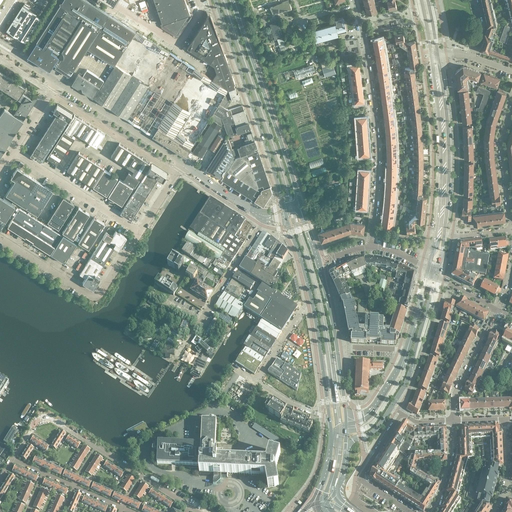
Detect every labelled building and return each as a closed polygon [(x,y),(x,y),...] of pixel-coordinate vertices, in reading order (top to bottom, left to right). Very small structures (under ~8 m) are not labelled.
[(88,48),(109,14),(87,0),(63,0),(62,2),(60,2),(61,4),(28,56),(50,70),(54,63),(55,65),(56,65),(57,65),(71,74),(88,48)] [(190,14),(185,0),(175,0),(157,7),(163,24),(173,20),(188,15),(190,14)] [(277,4),(270,7),(272,12),(272,14),(273,15),(280,13),(285,11),(292,9),(289,0),(282,3),(282,4),(277,6),(277,4)] [(375,5),(373,0),(363,0),(365,4),(366,8),(370,7),(370,6),(375,5)] [(397,8),(394,0),(389,0),(390,0),(387,1),(388,4),(389,10),(397,8)] [(493,8),(491,0),(482,2),(484,11),(493,8)] [(23,5),(7,31),(21,40),(21,39),(26,43),(42,18),(37,15),(37,14),(23,5)] [(376,10),(375,5),(370,6),(370,7),(366,8),(368,15),(377,13),(376,10)] [(495,17),(493,8),(484,11),(485,19),(495,17)] [(225,53),(219,36),(210,12),(194,38),(187,48),(210,63),(214,57),(225,53)] [(114,65),(136,31),(109,14),(88,48),(114,65)] [(181,29),(189,16),(188,15),(173,20),(175,24),(181,29)] [(338,35),(346,30),(343,17),(333,20),(335,24),(313,30),(317,45),(319,44),(319,41),(338,36),(338,35)] [(496,25),(495,17),(485,19),(487,27),(493,26),(496,25)] [(181,29),(175,24),(173,20),(163,24),(164,26),(177,35),(181,29)] [(284,41),(278,22),(270,25),(275,39),(279,38),(280,42),(284,41)] [(504,42),(510,27),(505,25),(500,41),(504,42)] [(490,36),(493,26),(487,27),(485,34),(490,36)] [(149,86),(170,53),(148,38),(143,35),(137,31),(94,98),(111,109),(132,76),(148,86),(149,86)] [(405,41),(403,33),(395,35),(397,43),(399,43),(400,44),(403,46),(405,42),(405,41)] [(491,45),(494,37),(490,36),(485,34),(482,42),(491,45)] [(382,38),(373,40),(374,46),(379,46),(379,48),(384,47),(382,40),(382,38)] [(416,49),(415,41),(407,43),(405,42),(403,46),(407,48),(408,48),(408,50),(416,49)] [(490,49),(491,45),(482,42),(479,50),(488,53),(489,49),(490,49)] [(379,46),(374,46),(376,56),(385,54),(384,47),(379,48),(379,46)] [(418,57),(417,52),(416,49),(408,50),(409,58),(418,57)] [(499,57),(501,53),(490,49),(489,49),(488,53),(499,57)] [(153,136),(196,69),(170,53),(149,86),(148,86),(127,119),(153,136)] [(230,69),(227,62),(225,53),(214,57),(210,63),(214,66),(217,73),(230,69)] [(511,61),(511,56),(511,57),(501,53),(499,57),(511,61)] [(386,62),(385,54),(376,56),(377,65),(382,65),(381,63),(386,62)] [(419,66),(418,60),(418,57),(409,58),(411,67),(415,66),(416,67),(419,66)] [(360,71),(359,67),(359,64),(352,65),(352,62),(350,63),(351,72),(360,71)] [(387,70),(387,63),(386,62),(381,63),(382,65),(377,65),(378,72),(387,70)] [(296,77),(315,70),(313,64),(294,71),(296,77)] [(325,77),(336,73),(333,65),(323,68),(325,77)] [(464,74),(467,67),(463,66),(456,72),(457,76),(463,75),(464,74)] [(471,77),(473,69),(467,67),(464,74),(467,77),(469,76),(471,77)] [(191,148),(210,118),(214,113),(229,90),(196,69),(153,136),(186,157),(191,148)] [(235,84),(232,76),(230,69),(217,73),(216,74),(215,77),(213,80),(229,90),(235,88),(234,84),(235,84)] [(478,79),(480,72),(473,69),(471,77),(478,79)] [(93,98),(104,81),(87,70),(83,76),(78,74),(72,84),(78,88),(82,87),(83,91),(93,98)] [(389,79),(387,70),(378,72),(379,77),(379,78),(383,78),(384,80),(389,79)] [(13,115),(4,109),(0,115),(0,156),(37,98),(32,99),(22,93),(25,88),(0,72),(0,87),(22,102),(13,115)] [(299,78),(301,83),(318,77),(317,72),(299,78)] [(489,84),(492,75),(490,74),(490,75),(484,73),(481,81),(489,83),(488,84),(489,84)] [(470,80),(467,77),(464,74),(463,75),(457,76),(457,82),(467,81),(469,81),(470,80)] [(497,86),(499,79),(494,77),(494,76),(492,75),(489,84),(489,85),(490,84),(497,86)] [(127,119),(148,86),(132,76),(111,109),(127,119)] [(389,86),(389,79),(384,80),(383,78),(379,78),(380,87),(389,86)] [(302,86),(304,91),(321,85),(320,80),(302,86)] [(390,93),(389,86),(380,87),(382,96),(386,96),(386,94),(390,93)] [(240,98),(238,93),(237,94),(235,88),(236,88),(236,87),(235,88),(229,90),(232,100),(233,101),(236,101),(236,100),(237,99),(237,100),(238,99),(240,98)] [(468,98),(467,90),(468,90),(467,87),(464,88),(465,90),(459,91),(459,93),(460,99),(468,98)] [(506,96),(507,94),(501,92),(501,90),(499,89),(498,91),(496,98),(503,101),(505,95),(506,96)] [(232,100),(229,90),(214,113),(222,118),(232,114),(231,109),(229,110),(226,109),(230,102),(228,101),(230,99),(233,101),(232,100)] [(391,102),(390,93),(386,94),(386,96),(382,96),(382,103),(391,102)] [(364,102),(364,100),(363,96),(354,97),(355,106),(358,106),(357,103),(364,102)] [(469,106),(468,98),(460,99),(461,105),(460,105),(460,107),(469,106)] [(501,106),(503,101),(496,98),(493,106),(501,109),(502,107),(501,106)] [(393,110),(391,102),(382,103),(383,109),(388,109),(388,111),(393,110)] [(73,114),(57,104),(54,109),(58,112),(58,113),(69,120),(73,114)] [(244,110),(242,105),(231,109),(232,114),(244,110)] [(470,114),(469,106),(460,107),(461,109),(462,115),(470,114)] [(498,116),(500,111),(501,109),(493,106),(490,114),(498,116)] [(394,117),(393,110),(388,111),(388,109),(383,109),(384,118),(394,117)] [(251,129),(246,115),(244,110),(232,114),(235,123),(239,133),(251,129)] [(69,120),(58,113),(55,118),(66,125),(69,120)] [(201,157),(221,126),(224,125),(222,118),(214,113),(210,118),(213,120),(193,152),(201,157)] [(234,135),(230,124),(235,123),(232,114),(222,118),(224,125),(228,137),(234,135)] [(471,122),(470,114),(462,115),(463,121),(462,121),(462,123),(463,123),(468,122),(471,122)] [(496,121),(498,116),(490,114),(488,122),(496,124),(497,122),(496,121)] [(105,134),(74,115),(64,131),(72,136),(74,132),(97,147),(105,134)] [(367,124),(366,120),(366,118),(359,118),(359,115),(357,115),(358,125),(367,124)] [(395,125),(394,117),(384,118),(385,127),(390,127),(390,125),(395,125)] [(66,125),(55,118),(52,122),(63,129),(66,125)] [(63,129),(52,122),(49,127),(60,134),(63,129)] [(494,132),(495,126),(496,126),(496,124),(488,122),(486,131),(494,132)] [(239,133),(235,123),(230,124),(234,135),(239,133)] [(395,133),(395,125),(390,125),(390,127),(385,127),(386,134),(395,133)] [(472,134),(471,126),(468,126),(463,126),(463,129),(464,134),(472,134)] [(60,134),(49,127),(46,132),(57,139),(60,134)] [(58,164),(75,138),(72,136),(64,131),(47,157),(58,164)] [(493,137),(494,132),(486,131),(485,139),(494,140),(494,137),(493,137)] [(57,139),(46,132),(43,136),(54,143),(57,139)] [(396,142),(395,133),(386,134),(386,141),(391,141),(391,142),(396,142)] [(472,142),(472,134),(464,134),(464,140),(463,140),(463,143),(472,142)] [(216,152),(225,138),(219,135),(210,148),(216,152)] [(54,143),(43,136),(40,141),(51,148),(54,143)] [(210,172),(230,141),(229,139),(226,137),(205,169),(210,172)] [(493,148),(493,142),(494,142),(494,140),(485,139),(485,148),(493,148)] [(258,150),(257,147),(255,140),(250,142),(232,148),(233,150),(235,158),(258,150)] [(51,148),(40,141),(37,146),(48,153),(51,148)] [(216,176),(233,150),(232,148),(230,141),(210,172),(216,176)] [(396,149),(396,142),(391,142),(391,141),(386,141),(387,150),(396,149)] [(473,150),(472,142),(463,143),(464,145),(464,151),(473,150)] [(119,161),(127,148),(119,143),(111,156),(119,161)] [(48,153),(37,146),(34,151),(45,158),(48,153)] [(127,166),(135,153),(127,148),(119,161),(127,166)] [(493,153),(493,148),(485,148),(485,156),(486,157),(494,156),(494,153),(493,153)] [(369,155),(369,153),(369,149),(359,150),(360,159),(362,159),(362,156),(369,155)] [(396,157),(396,149),(387,150),(387,159),(392,159),(392,157),(396,157)] [(221,179),(235,158),(233,150),(216,176),(221,179)] [(240,178),(253,168),(263,164),(258,150),(235,158),(221,179),(234,188),(240,178)] [(473,158),(473,150),(464,151),(465,156),(464,157),(464,159),(470,158),(473,158)] [(45,158),(34,151),(30,155),(41,162),(45,158)] [(82,166),(87,157),(79,152),(73,161),(82,166)] [(134,170),(142,158),(135,153),(127,166),(134,170)] [(495,164),(494,158),(494,156),(486,157),(487,165),(495,164)] [(90,172),(96,163),(87,157),(82,166),(90,172)] [(396,166),(396,157),(392,157),(392,159),(387,159),(387,166),(396,166)] [(140,179),(150,163),(142,158),(134,170),(132,174),(140,179)] [(76,175),(82,166),(73,161),(67,170),(76,175)] [(473,170),(473,162),(470,162),(465,162),(464,162),(464,164),(465,164),(465,170),(473,170)] [(98,177),(104,168),(96,163),(90,172),(98,177)] [(167,174),(152,164),(148,170),(159,177),(160,176),(164,179),(167,174)] [(270,186),(263,164),(253,168),(240,178),(234,188),(255,201),(262,189),(270,186)] [(495,169),(495,164),(487,165),(488,173),(496,171),(496,169),(495,169)] [(84,181),(90,172),(82,166),(76,175),(84,181)] [(396,175),(396,166),(387,166),(387,172),(392,172),(392,174),(396,175)] [(36,181),(17,168),(10,178),(12,179),(14,177),(18,180),(15,184),(29,193),(36,181)] [(369,177),(369,171),(362,171),(363,168),(360,168),(360,178),(364,178),(364,177),(369,177)] [(107,195),(118,178),(105,169),(94,187),(107,195)] [(159,177),(148,170),(145,175),(156,182),(159,177)] [(472,178),(473,170),(465,170),(464,176),(464,178),(472,178)] [(497,179),(496,174),(497,174),(496,171),(488,173),(489,180),(497,179)] [(93,186),(98,177),(90,172),(84,181),(93,186)] [(140,179),(132,174),(129,172),(126,176),(137,183),(140,179)] [(396,182),(396,175),(392,174),(392,172),(387,172),(387,182),(396,182)] [(156,182),(145,175),(142,180),(153,187),(156,182)] [(137,183),(126,176),(124,180),(135,187),(137,183)] [(29,193),(15,184),(18,180),(14,177),(12,179),(14,181),(5,195),(21,205),(29,193)] [(368,185),(369,181),(369,177),(364,177),(364,178),(360,178),(359,186),(363,186),(363,185),(368,185)] [(472,187),(472,178),(464,178),(464,181),(464,186),(472,187)] [(122,205),(133,188),(120,179),(109,196),(122,205)] [(497,185),(497,179),(489,180),(490,188),(498,187),(498,185),(497,185)] [(153,187),(142,180),(139,184),(150,191),(153,187)] [(45,203),(53,191),(36,181),(29,193),(45,203)] [(396,190),(396,182),(387,182),(386,191),(391,191),(391,189),(396,190)] [(150,191),(139,184),(136,189),(147,196),(150,191)] [(368,193),(368,185),(363,185),(363,186),(359,186),(359,193),(363,193),(368,193)] [(264,206),(272,192),(270,186),(262,189),(255,201),(264,206)] [(472,194),(472,187),(464,186),(464,192),(463,192),(463,194),(469,195),(472,195),(472,194)] [(499,195),(498,190),(499,190),(498,187),(490,188),(491,197),(491,196),(499,195)] [(147,196),(136,189),(133,194),(144,201),(147,196)] [(395,198),(396,190),(391,189),(391,191),(386,191),(386,197),(395,198)] [(37,215),(45,203),(29,193),(21,205),(37,215)] [(367,201),(368,193),(363,193),(359,193),(358,201),(362,201),(367,201)] [(144,201),(133,194),(130,199),(141,206),(144,201)] [(14,205),(3,198),(0,195),(0,206),(10,213),(14,205)] [(501,203),(500,195),(499,195),(491,196),(491,197),(492,204),(501,203)] [(66,217),(74,204),(63,197),(55,209),(66,217)] [(213,223),(224,206),(210,197),(209,198),(190,228),(199,234),(202,236),(211,222),(213,223)] [(394,206),(395,198),(386,197),(385,204),(390,204),(390,206),(394,206)] [(426,206),(427,198),(423,197),(419,197),(418,205),(426,206)] [(471,207),(472,198),(469,198),(463,198),(463,200),(464,200),(463,206),(470,206),(471,207)] [(141,206),(130,199),(127,203),(138,210),(141,206)] [(367,209),(367,205),(367,201),(362,201),(358,201),(357,211),(360,211),(360,208),(367,209)] [(138,210),(127,203),(124,208),(135,215),(138,210)] [(393,214),(394,206),(390,206),(390,204),(385,204),(384,213),(393,214)] [(425,214),(426,206),(418,205),(417,213),(425,214)] [(470,214),(470,206),(463,206),(461,205),(461,208),(462,208),(462,219),(474,220),(473,216),(471,216),(471,214),(470,214)] [(10,213),(0,206),(0,217),(5,220),(10,213)] [(226,231),(237,214),(224,206),(213,223),(211,222),(202,236),(213,243),(222,229),(226,231)] [(73,239),(89,214),(78,207),(62,232),(73,239)] [(29,230),(36,220),(19,208),(7,227),(16,232),(25,238),(25,237),(27,238),(26,239),(27,239),(27,238),(31,241),(30,241),(30,242),(31,241),(33,238),(32,237),(34,233),(29,230)] [(135,215),(124,208),(121,213),(132,220),(135,215)] [(58,229),(66,217),(55,209),(47,222),(58,229)] [(392,221),(393,214),(384,213),(383,222),(388,223),(388,221),(392,221)] [(424,222),(425,214),(417,213),(417,216),(415,216),(412,219),(415,222),(416,222),(424,222)] [(234,237),(240,228),(245,220),(237,214),(226,231),(234,237)] [(96,236),(104,224),(94,217),(86,230),(96,236)] [(416,232),(415,225),(414,223),(415,222),(412,219),(409,222),(409,224),(406,224),(407,233),(416,232)] [(50,254),(61,236),(36,220),(29,230),(34,233),(32,237),(33,238),(31,241),(33,242),(32,243),(41,248),(50,254)] [(246,231),(251,223),(245,220),(240,228),(246,231)] [(392,228),(392,221),(388,221),(388,223),(383,222),(382,229),(395,231),(395,228),(392,228)] [(356,228),(357,223),(350,222),(347,223),(349,227),(350,227),(352,232),(357,233),(358,228),(356,228)] [(244,243),(255,226),(251,223),(246,231),(240,228),(234,237),(244,243)] [(352,232),(350,227),(349,227),(347,223),(340,226),(342,230),(343,230),(344,234),(351,232),(352,232)] [(363,234),(365,224),(357,223),(356,228),(358,228),(357,233),(363,234)] [(344,234),(343,230),(342,230),(340,226),(333,228),(334,232),(335,232),(337,237),(344,234)] [(337,237),(335,232),(334,232),(333,228),(326,231),(327,235),(328,235),(329,240),(337,237)] [(235,257),(244,243),(234,237),(226,231),(222,229),(213,243),(235,257)] [(88,249),(96,236),(86,230),(78,243),(88,249)] [(103,265),(115,247),(118,249),(119,248),(119,249),(126,238),(115,231),(112,236),(106,232),(90,257),(103,265)] [(235,257),(213,243),(202,236),(199,234),(198,236),(190,231),(186,239),(229,266),(235,257)] [(329,240),(328,235),(327,235),(326,231),(319,233),(322,242),(329,240)] [(260,254),(271,237),(263,232),(252,248),(260,254)] [(64,263),(76,244),(63,235),(51,254),(64,263)] [(260,254),(267,259),(277,242),(271,237),(260,254)] [(506,245),(505,239),(506,239),(505,239),(503,239),(503,240),(497,241),(498,248),(506,247),(506,248),(509,247),(508,245),(506,245)] [(483,254),(481,240),(474,241),(476,253),(483,254)] [(476,253),(474,241),(468,242),(469,252),(476,253)] [(498,248),(497,241),(491,241),(489,241),(490,247),(488,247),(488,250),(490,250),(490,249),(498,248)] [(273,263),(282,247),(277,242),(267,259),(273,263)] [(469,252),(468,242),(458,243),(457,249),(469,252)] [(215,261),(188,243),(183,252),(210,269),(213,263),(215,261)] [(273,278),(288,253),(282,247),(273,263),(266,274),(273,278)] [(266,274),(273,263),(267,259),(260,254),(252,248),(239,268),(272,289),(277,281),(273,278),(266,274)] [(486,275),(488,261),(489,256),(483,254),(476,253),(469,252),(457,249),(453,269),(466,272),(473,273),(479,274),(486,275)] [(214,277),(176,253),(173,257),(217,285),(219,282),(214,278),(214,277)] [(97,276),(103,265),(90,257),(79,274),(85,278),(82,283),(93,290),(100,279),(99,279),(100,278),(97,276)] [(179,273),(184,264),(173,257),(173,258),(169,264),(176,269),(175,270),(179,273)] [(366,269),(365,266),(363,258),(361,259),(359,259),(357,260),(355,261),(352,262),(351,262),(349,263),(346,265),(350,274),(351,275),(366,269)] [(381,267),(383,259),(381,258),(379,258),(376,258),(373,258),(371,258),(369,258),(366,258),(363,258),(365,266),(370,267),(370,266),(375,268),(376,266),(381,267)] [(397,273),(399,264),(396,263),(394,262),(392,261),(390,261),(388,260),(385,259),(383,259),(381,267),(386,268),(386,270),(392,271),(391,272),(397,273)] [(223,276),(228,268),(217,261),(216,262),(215,264),(214,266),(219,269),(217,273),(223,276)] [(416,273),(399,264),(397,273),(395,278),(397,279),(402,280),(402,278),(406,279),(415,281),(416,275),(416,273)] [(343,278),(350,274),(346,265),(330,274),(330,275),(330,276),(333,281),(334,283),(340,280),(340,278),(341,278),(343,278)] [(206,278),(191,268),(187,275),(197,282),(202,285),(206,278)] [(461,281),(466,272),(453,269),(452,276),(461,281)] [(254,284),(237,272),(233,279),(245,287),(250,290),(254,284)] [(467,284),(473,273),(466,272),(461,281),(467,284)] [(473,287),(479,274),(473,273),(467,284),(473,287)] [(177,289),(168,283),(169,281),(166,280),(165,281),(159,277),(155,284),(170,294),(173,295),(177,289)] [(237,300),(245,287),(233,279),(224,293),(237,300)] [(413,288),(415,281),(406,279),(404,286),(413,288)] [(349,295),(346,287),(344,283),(343,281),(341,281),(340,280),(334,283),(336,289),(339,296),(340,299),(349,295)] [(488,292),(491,285),(485,282),(485,281),(483,280),(481,283),(483,284),(480,289),(482,290),(482,289),(488,292)] [(213,292),(202,285),(197,282),(191,290),(196,294),(196,295),(199,297),(199,296),(207,300),(213,292)] [(411,295),(413,288),(404,286),(395,283),(393,290),(397,291),(411,295)] [(298,307),(272,291),(262,284),(257,292),(271,302),(293,315),(298,307)] [(499,292),(501,290),(499,289),(498,289),(491,285),(488,292),(493,295),(493,296),(495,297),(495,296),(498,291),(499,292)] [(409,302),(411,295),(397,291),(396,295),(402,296),(401,300),(409,302)] [(245,305),(237,300),(224,293),(219,300),(240,313),(245,305)] [(265,309),(270,301),(258,293),(253,302),(265,309)] [(352,302),(349,295),(340,299),(342,304),(343,304),(352,302)] [(450,314),(452,307),(454,307),(454,306),(456,307),(457,307),(462,309),(466,302),(467,301),(461,298),(458,303),(446,300),(443,310),(442,309),(441,312),(443,313),(450,315),(450,314)] [(259,318),(265,309),(253,302),(249,299),(245,306),(244,308),(259,318)] [(148,304),(157,309),(159,305),(150,300),(148,304)] [(240,313),(219,300),(215,307),(235,320),(240,313)] [(408,309),(409,302),(401,300),(399,307),(408,309)] [(282,332),(293,315),(271,302),(261,318),(262,319),(282,332)] [(359,333),(359,331),(357,318),(356,318),(354,310),(355,310),(354,302),(352,302),(343,304),(343,306),(344,313),(345,313),(349,337),(351,337),(351,343),(370,343),(370,342),(373,342),(374,326),(370,326),(370,330),(365,330),(365,333),(364,333),(363,334),(359,333)] [(467,312),(472,305),(466,302),(462,309),(467,312)] [(473,315),(477,308),(472,305),(467,312),(473,315)] [(153,317),(150,313),(150,312),(146,307),(143,309),(150,319),(153,317)] [(399,335),(407,311),(397,308),(390,330),(391,330),(390,334),(383,333),(383,331),(378,330),(378,326),(374,326),(373,342),(377,342),(377,344),(396,345),(396,339),(398,339),(399,335)] [(478,318),(482,311),(477,308),(473,315),(478,318)] [(180,318),(167,311),(165,310),(164,313),(165,314),(178,322),(180,318)] [(217,315),(230,324),(232,320),(219,311),(217,315)] [(484,322),(488,314),(482,311),(478,318),(483,321),(482,321),(484,322)] [(449,322),(451,315),(450,314),(450,315),(443,313),(442,318),(441,318),(440,320),(441,320),(446,322),(449,323),(449,322)] [(150,323),(140,316),(138,319),(143,322),(143,323),(148,326),(150,323)] [(214,319),(206,334),(209,336),(217,321),(214,319)] [(282,332),(262,319),(257,328),(277,340),(282,332)] [(165,322),(161,325),(160,326),(154,332),(154,333),(153,333),(154,333),(154,334),(154,335),(155,335),(156,335),(157,335),(157,334),(169,323),(169,322),(168,321),(167,320),(166,320),(165,322)] [(182,326),(181,327),(180,329),(185,331),(186,331),(187,331),(190,325),(184,322),(182,326)] [(445,334),(448,326),(445,325),(440,323),(439,325),(440,326),(438,331),(445,334)] [(476,337),(479,330),(472,326),(468,333),(468,332),(467,333),(468,333),(475,337),(476,337)] [(511,328),(509,326),(506,330),(506,331),(505,332),(505,333),(506,334),(503,339),(511,344),(511,328)] [(277,340),(257,328),(256,327),(250,337),(270,350),(277,340)] [(184,337),(183,336),(175,332),(175,331),(168,328),(167,332),(181,339),(182,340),(183,339),(184,338),(184,337)] [(443,341),(445,334),(438,331),(436,337),(435,339),(443,341)] [(496,343),(499,336),(500,336),(501,334),(498,333),(497,335),(492,332),(488,340),(489,340),(497,344),(497,343),(496,343)] [(474,339),(475,337),(468,333),(464,341),(471,344),(474,339)] [(159,336),(156,341),(155,341),(151,348),(154,350),(162,338),(159,336)] [(167,340),(173,345),(177,348),(178,349),(180,346),(178,344),(170,337),(169,338),(168,339),(167,340)] [(270,350),(250,337),(244,346),(265,359),(270,350)] [(441,349),(443,341),(435,339),(434,341),(435,341),(433,347),(441,349)] [(206,347),(209,345),(211,344),(211,343),(211,342),(210,341),(210,340),(209,340),(208,340),(204,342),(203,343),(201,342),(198,346),(199,346),(195,349),(198,352),(198,353),(203,350),(206,353),(206,354),(209,357),(213,351),(209,349),(206,347)] [(493,351),(496,344),(497,344),(489,340),(487,345),(486,345),(485,347),(493,351)] [(469,349),(471,344),(464,341),(461,348),(469,351),(470,349),(469,349)] [(265,359),(244,346),(241,351),(261,364),(265,359)] [(174,355),(174,350),(172,350),(170,350),(170,348),(170,347),(167,347),(165,347),(166,350),(165,350),(162,350),(162,355),(163,355),(166,355),(166,358),(170,358),(170,356),(170,355),(174,355)] [(438,357),(441,349),(433,347),(431,352),(430,354),(430,355),(430,354),(435,356),(438,357)] [(490,358),(493,351),(485,347),(484,349),(485,349),(482,355),(490,358)] [(468,354),(469,351),(461,348),(457,355),(465,358),(467,353),(468,354)] [(261,364),(241,351),(234,361),(254,375),(261,364)] [(98,362),(149,395),(155,386),(104,352),(98,362)] [(462,364),(465,358),(457,355),(454,362),(462,366),(463,364),(462,364)] [(486,365),(490,358),(482,355),(480,360),(479,359),(478,361),(486,365)] [(201,374),(208,359),(202,357),(202,358),(201,359),(199,359),(198,361),(200,361),(197,367),(198,367),(196,369),(195,369),(194,371),(201,374)] [(434,368),(437,361),(434,359),(429,358),(429,357),(428,360),(429,360),(427,365),(434,368)] [(302,374),(277,359),(275,362),(283,367),(281,370),(292,377),(300,381),(300,378),(302,374)] [(483,372),(486,365),(478,361),(477,364),(478,364),(475,369),(483,372)] [(461,368),(461,367),(462,366),(454,362),(450,369),(458,373),(460,368),(461,368)] [(368,393),(369,370),(383,370),(384,370),(384,367),(383,367),(383,364),(370,364),(370,363),(355,363),(354,368),(356,368),(355,396),(359,396),(360,393),(368,393)] [(432,376),(434,368),(427,365),(425,371),(424,371),(423,373),(432,376)] [(289,380),(279,374),(279,373),(270,368),(268,372),(276,377),(292,387),(297,390),(299,385),(300,381),(292,377),(289,380)] [(455,378),(458,373),(450,369),(447,377),(455,380),(456,378),(455,378)] [(479,380),(483,372),(475,369),(473,374),(472,374),(471,376),(479,380)] [(271,386),(276,377),(268,372),(263,380),(271,386)] [(429,383),(432,376),(423,373),(423,375),(421,381),(429,383)] [(476,386),(479,380),(471,376),(470,378),(471,378),(469,383),(477,387),(476,386)] [(454,382),(455,380),(447,377),(444,383),(443,383),(443,384),(451,387),(453,382),(454,382)] [(426,391),(429,383),(421,381),(419,386),(418,388),(423,390),(426,391)] [(472,394),(475,387),(476,388),(476,387),(477,387),(469,383),(468,383),(464,390),(469,393),(468,395),(471,396),(472,394)] [(448,395),(452,388),(451,387),(443,384),(444,385),(440,391),(448,395)] [(293,399),(297,390),(292,387),(287,396),(293,399)] [(425,394),(422,393),(417,391),(416,393),(417,393),(415,399),(422,401),(425,394)] [(307,418),(296,414),(293,413),(294,411),(294,410),(287,407),(286,408),(275,401),(275,400),(272,398),(270,400),(270,401),(269,400),(268,403),(268,404),(265,408),(268,410),(267,411),(268,411),(268,412),(269,411),(281,419),(280,419),(282,420),(281,423),(282,422),(287,425),(289,425),(294,427),(294,428),(296,428),(301,430),(302,431),(303,431),(308,433),(309,434),(312,427),(311,426),(313,421),(310,420),(310,419),(310,418),(309,417),(308,417),(307,418)] [(419,409),(422,401),(415,399),(412,404),(411,403),(407,409),(412,413),(413,412),(417,415),(419,411),(418,410),(419,409)] [(502,409),(501,400),(493,401),(494,409),(499,409),(502,409)] [(509,408),(509,400),(501,400),(502,409),(504,409),(504,408),(509,408)] [(478,409),(477,401),(469,402),(470,410),(472,410),(478,409)] [(486,410),(485,401),(477,401),(478,409),(483,409),(483,410),(486,410)] [(494,409),(493,401),(485,401),(486,410),(488,410),(488,409),(494,409)] [(470,410),(469,402),(461,402),(461,410),(467,410),(467,411),(470,410)] [(24,417),(31,406),(31,405),(31,404),(30,404),(30,403),(29,403),(29,404),(28,404),(21,416),(21,417),(21,418),(22,418),(23,418),(24,418),(24,417)] [(437,412),(437,403),(429,404),(429,403),(428,403),(429,412),(435,411),(435,412),(437,412)] [(445,411),(445,403),(437,403),(437,412),(439,412),(439,411),(445,411)] [(279,486),(276,469),(280,453),(270,450),(266,462),(224,460),(224,454),(218,454),(215,454),(216,421),(202,420),(201,444),(158,442),(158,441),(156,441),(154,444),(154,449),(158,450),(157,464),(199,466),(199,473),(200,473),(227,474),(266,476),(268,488),(279,486)] [(414,439),(414,429),(409,427),(410,426),(404,422),(395,436),(396,436),(404,441),(406,437),(412,442),(414,439)] [(128,432),(131,439),(149,429),(145,423),(128,432)] [(277,443),(280,438),(255,423),(252,428),(277,443)] [(9,445),(19,429),(18,429),(18,428),(18,427),(17,427),(16,427),(15,427),(6,442),(6,443),(6,444),(7,445),(8,445),(9,445)] [(422,439),(422,429),(416,429),(416,428),(415,428),(414,429),(414,439),(422,439)] [(430,438),(430,428),(422,429),(422,439),(430,438)] [(438,437),(438,428),(430,428),(430,438),(437,438),(438,437)] [(446,439),(446,428),(438,428),(438,437),(437,438),(438,439),(446,439)] [(63,441),(62,440),(63,438),(58,435),(53,442),(58,446),(60,442),(62,443),(63,441)] [(412,447),(404,442),(404,441),(396,436),(395,436),(389,446),(406,456),(408,453),(411,455),(414,449),(411,448),(412,447)] [(447,448),(446,439),(438,439),(437,440),(438,447),(435,447),(436,448),(439,448),(447,448)] [(87,454),(90,450),(83,446),(81,450),(87,454)] [(406,456),(389,446),(386,451),(394,456),(399,459),(402,461),(403,462),(405,457),(406,456)] [(84,459),(87,454),(81,450),(80,451),(78,450),(77,452),(79,453),(82,456),(81,457),(84,459)] [(399,459),(394,456),(386,451),(382,456),(391,462),(394,464),(396,462),(400,465),(402,461),(399,459)] [(84,459),(81,457),(82,456),(79,453),(77,456),(75,455),(74,457),(76,458),(75,458),(82,463),(84,459)] [(102,460),(102,459),(96,455),(94,458),(96,460),(95,461),(99,464),(101,462),(102,463),(103,461),(102,460)] [(391,462),(382,456),(379,462),(388,467),(391,462)] [(415,469),(417,460),(415,460),(415,457),(411,457),(408,463),(408,470),(411,471),(412,469),(415,470),(415,469)] [(463,465),(465,458),(460,458),(460,457),(456,457),(455,463),(463,465)] [(99,464),(95,461),(96,460),(94,458),(91,463),(97,467),(99,468),(100,466),(99,465),(99,464)] [(503,465),(503,461),(503,459),(494,459),(494,461),(493,465),(498,467),(499,467),(500,466),(500,465),(503,465)] [(396,472),(390,469),(388,467),(379,462),(376,467),(384,472),(391,476),(393,474),(394,473),(395,473),(396,472)] [(97,471),(98,469),(96,468),(97,467),(91,463),(85,472),(91,476),(92,475),(94,476),(95,474),(93,473),(95,470),(97,471)] [(462,471),(463,465),(455,463),(453,469),(462,471)] [(493,495),(497,478),(498,478),(499,475),(498,474),(497,473),(498,467),(493,465),(486,463),(484,470),(483,470),(476,495),(479,496),(477,502),(482,503),(488,505),(490,498),(492,499),(492,498),(493,495)] [(55,473),(58,468),(49,464),(46,469),(55,473)] [(400,481),(398,480),(399,478),(393,474),(391,476),(384,472),(376,467),(369,478),(394,493),(399,485),(400,484),(400,482),(399,482),(400,481)] [(420,481),(424,475),(416,470),(415,469),(415,470),(412,469),(411,471),(410,474),(419,480),(420,481)] [(460,477),(462,471),(453,469),(451,475),(460,477)] [(86,480),(82,478),(79,477),(70,473),(67,478),(76,482),(79,484),(84,486),(86,480)] [(221,480),(221,477),(227,477),(227,474),(200,473),(200,476),(213,477),(213,484),(216,484),(217,483),(217,484),(218,484),(219,484),(219,483),(220,483),(220,482),(220,481),(221,480)] [(129,488),(134,479),(128,475),(127,476),(126,475),(125,477),(126,478),(124,481),(123,480),(121,482),(123,483),(123,484),(129,488)] [(434,481),(424,475),(420,481),(419,480),(418,482),(420,483),(422,482),(430,487),(434,481)] [(459,483),(460,477),(451,475),(450,480),(459,483)] [(6,491),(12,482),(7,479),(1,487),(6,491)] [(457,489),(459,483),(450,480),(448,486),(457,489)] [(438,488),(439,486),(439,485),(440,484),(437,482),(436,483),(434,481),(430,487),(428,491),(434,495),(438,488)] [(30,495),(34,485),(27,482),(26,483),(25,482),(24,484),(25,485),(24,489),(22,488),(21,490),(23,491),(23,492),(30,495)] [(147,488),(148,487),(142,483),(139,487),(142,488),(141,490),(145,492),(146,490),(148,491),(149,489),(147,488)] [(126,492),(129,488),(123,484),(120,488),(126,492)] [(400,498),(406,489),(399,485),(394,493),(400,498)] [(455,496),(457,489),(448,486),(447,492),(450,494),(451,494),(451,493),(455,496)] [(146,494),(144,493),(145,492),(141,490),(142,488),(139,487),(133,496),(140,500),(143,495),(145,496),(146,494)] [(45,498),(47,494),(48,495),(49,493),(47,493),(48,492),(41,489),(37,498),(44,501),(44,500),(46,501),(47,499),(45,498)] [(408,502),(413,494),(406,489),(400,498),(408,502)] [(429,503),(434,495),(428,491),(426,490),(426,491),(425,490),(425,491),(426,491),(422,498),(429,503)] [(26,504),(30,495),(23,492),(22,492),(20,492),(20,494),(21,494),(20,498),(18,497),(17,499),(19,500),(19,501),(26,504)] [(455,503),(459,498),(455,496),(451,493),(451,494),(450,494),(448,498),(455,503)] [(415,507),(420,499),(419,499),(419,498),(413,494),(408,502),(415,507)] [(136,502),(131,500),(128,499),(124,497),(119,495),(117,500),(125,504),(133,508),(136,502)] [(60,508),(64,499),(57,496),(57,497),(55,496),(54,498),(56,498),(54,502),(52,501),(51,503),(53,504),(53,505),(60,508)] [(41,507),(42,504),(44,504),(45,503),(43,502),(44,501),(37,498),(33,507),(40,510),(40,509),(42,510),(43,508),(41,507)] [(426,507),(429,503),(422,498),(419,499),(420,499),(415,507),(422,511),(423,511),(426,507)] [(452,508),(455,503),(448,498),(444,503),(452,508)] [(21,511),(24,506),(17,503),(17,504),(15,504),(14,505),(16,506),(15,510),(13,509),(12,511),(14,511),(13,511),(21,511)] [(448,511),(449,511),(450,511),(452,508),(444,503),(441,509),(443,510),(441,511),(448,511)] [(489,511),(491,508),(489,506),(489,505),(488,505),(482,503),(481,507),(480,509),(485,511),(489,511)]
